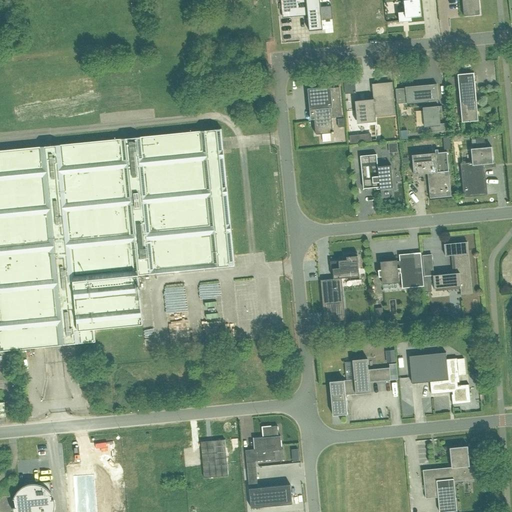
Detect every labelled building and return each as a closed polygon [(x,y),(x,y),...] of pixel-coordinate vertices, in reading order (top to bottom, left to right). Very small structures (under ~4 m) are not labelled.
[(286,0),(288,15),(307,13),(309,31),(323,30),(322,20),(319,0),(286,0)] [(395,0),(396,3),(406,2),(407,12),(399,13),(400,22),(412,21),(411,17),(422,16),(419,0),(395,0)] [(447,12),(438,14),(439,23),(447,22),(446,15),(458,13),(455,0),(453,0),(445,2),(447,12)] [(462,0),(464,16),(480,15),(478,0),(462,0)] [(458,74),(460,102),(460,101),(462,122),(469,121),(472,121),(478,120),(474,73),(458,74)] [(365,119),(365,123),(376,122),(376,117),(396,115),(393,82),(372,84),(373,99),(355,101),(357,120),(365,119)] [(439,111),(442,111),(442,106),(439,106),(437,84),(436,84),(436,85),(408,88),(395,89),(397,104),(428,101),(429,107),(423,107),(425,127),(430,127),(431,132),(447,130),(446,123),(440,124),(439,111)] [(333,131),(332,118),(342,117),(339,87),(309,90),(311,110),(313,110),(316,135),(332,133),(332,134),(334,133),(334,131),(333,131)] [(0,351),(96,342),(94,329),(143,324),(138,276),(235,266),(222,138),(221,129),(52,145),(0,150),(0,351)] [(358,135),(349,136),(350,144),(359,143),(358,135)] [(465,188),(466,195),(485,193),(482,164),(493,163),(492,147),(485,148),(484,137),(478,138),(479,148),(471,149),(473,165),(471,165),(465,165),(465,166),(463,166),(464,173),(465,188)] [(395,140),(385,140),(386,149),(395,149),(395,140)] [(428,173),(430,198),(430,199),(451,197),(451,196),(447,152),(412,155),(414,175),(428,173)] [(380,187),(380,189),(393,188),(391,165),(378,167),(377,154),(360,156),(363,189),(380,187)] [(461,294),(472,293),(467,242),(444,244),(445,256),(451,255),(453,273),(433,275),(435,291),(460,288),(461,294)] [(324,322),(345,320),(342,278),(350,278),(350,280),(360,280),(357,253),(348,254),(348,257),(346,257),(347,260),(330,261),(331,270),(333,270),(334,279),(321,280),(324,322)] [(382,270),(378,270),(379,277),(382,277),(383,284),(399,282),(398,273),(401,273),(402,288),(424,286),(422,266),(421,253),(415,253),(399,255),(400,261),(397,261),(397,260),(381,262),(382,270)] [(386,350),(387,362),(396,361),(395,350),(386,350)] [(446,352),(409,356),(412,384),(430,382),(431,394),(448,392),(448,391),(452,390),(453,394),(452,394),(453,404),(471,402),(469,384),(458,385),(457,382),(459,382),(457,358),(447,359),(446,352)] [(370,382),(391,380),(390,368),(368,370),(367,359),(353,360),(355,379),(330,382),(333,416),(348,414),(346,395),(371,393),(370,382)] [(279,436),(278,426),(263,427),(264,437),(254,438),(255,449),(245,450),(247,463),(276,460),(275,451),(282,450),(281,436),(279,436)] [(204,478),(228,476),(225,440),(201,442),(204,478)] [(423,470),(426,498),(438,497),(439,511),(443,511),(457,511),(454,481),(478,479),(477,465),(470,465),(468,446),(450,448),(452,467),(423,470)] [(256,468),(247,469),(251,508),(292,504),(291,485),(258,488),(256,468)] [(138,489),(136,489),(138,507),(141,506),(141,511),(168,511),(175,511),(174,503),(177,503),(174,471),(163,472),(162,470),(137,473),(138,489)] [(97,511),(94,473),(73,475),(73,476),(74,476),(75,483),(74,483),(74,484),(75,484),(75,491),(75,492),(76,499),(75,499),(75,500),(76,500),(77,507),(76,507),(76,508),(77,508),(77,511),(97,511)] [(16,507),(13,508),(13,509),(13,510),(14,511),(13,511),(53,511),(50,482),(38,483),(38,484),(36,484),(34,484),(32,484),(30,484),(28,485),(26,485),(24,486),(23,487),(21,488),(20,490),(18,491),(17,493),(16,494),(15,496),(14,498),(14,500),(15,499),(15,502),(12,502),(13,505),(16,505),(16,507)]
